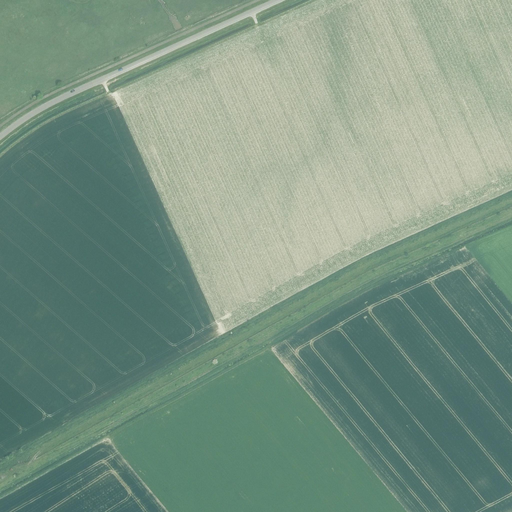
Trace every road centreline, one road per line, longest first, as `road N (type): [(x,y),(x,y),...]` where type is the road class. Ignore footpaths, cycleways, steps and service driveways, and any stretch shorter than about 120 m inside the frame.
road 1 (track): [(0,480),(356,271),(511,200)]
road 2 (tertiary): [(0,137),(51,101),(277,0)]
